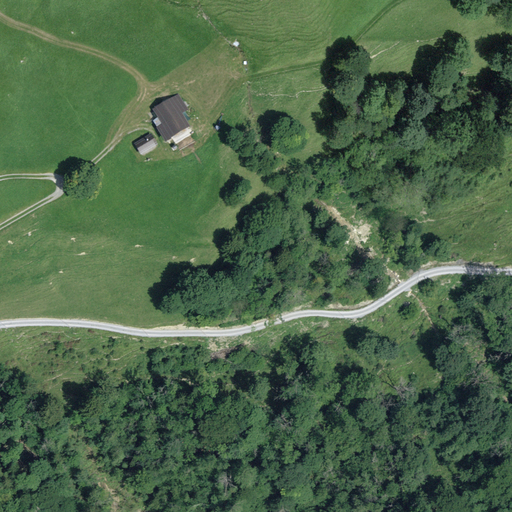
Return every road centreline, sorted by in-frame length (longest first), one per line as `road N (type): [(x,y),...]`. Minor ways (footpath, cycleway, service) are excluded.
road 1 (track): [(0,326),(232,335),(307,314),(382,308),(425,276),(511,271)]
road 2 (track): [(0,228),(71,185),(137,127)]
